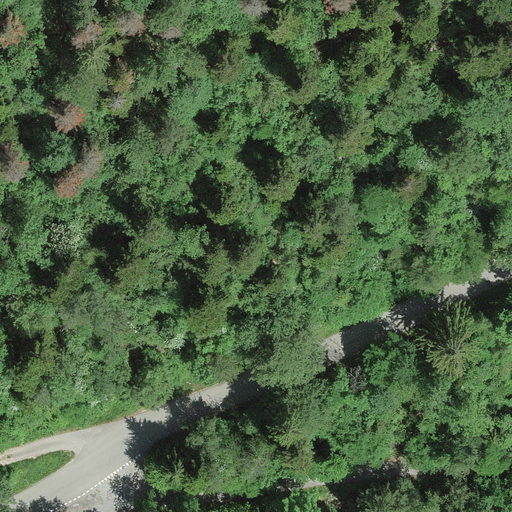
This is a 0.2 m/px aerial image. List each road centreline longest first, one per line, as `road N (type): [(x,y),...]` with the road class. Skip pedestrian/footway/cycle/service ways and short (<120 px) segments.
road 1 (tertiary): [(511,265),(129,436),(72,478)]
road 2 (unclassified): [(511,454),(175,497),(131,496),(72,478)]
road 3 (track): [(0,456),(129,436)]
